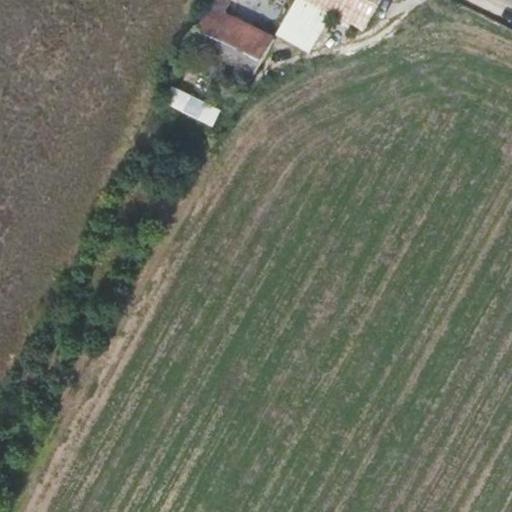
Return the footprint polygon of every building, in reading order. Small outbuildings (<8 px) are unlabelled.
[(211,0),(190,41),(223,57),(256,74),(276,36),(227,12),(231,2),(227,0),(211,0)] [(311,0),(364,27),(380,0),(311,0)] [(295,29),(307,10),(298,4),(286,23),(295,29)] [(256,74),(223,57),(208,79),(220,86),(226,78),(248,88),(256,74)] [(185,75),(171,102),(216,125),(223,110),(202,99),(208,87),(185,75)]
